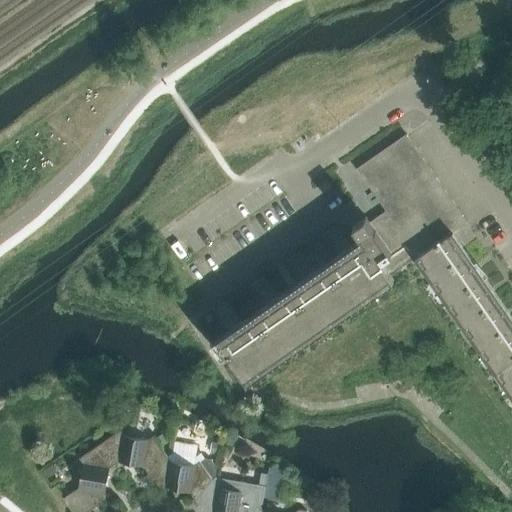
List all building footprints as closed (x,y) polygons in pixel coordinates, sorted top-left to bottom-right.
[(228,301),(214,310),(228,330),(231,328),(231,329),(234,334),(221,343),(226,351),(247,382),(249,380),(246,376),(389,276),(392,281),(394,280),(390,275),(405,265),(415,258),(416,260),(420,257),(426,265),(424,267),(434,281),(436,280),(442,288),(440,290),(449,304),(452,302),(458,311),(455,313),(465,327),(468,325),(474,333),(471,335),(481,349),(484,348),(489,356),(487,358),(497,372),(500,371),(506,379),(503,381),(511,393),(511,328),(448,235),(453,232),(467,222),(406,134),(356,169),(386,211),(389,215),(372,226),(369,222),(366,217),(353,226),(362,238),(365,243),(354,251),(350,246),(336,226),(323,235),(337,255),(339,253),(339,254),(343,258),(317,276),(314,271),(300,251),(287,260),(300,280),(303,278),(303,279),(307,283),(281,301),(278,296),(264,276),(250,285),(264,305),(267,303),(267,304),(270,309),(245,326),(242,321),(228,301)] [(146,471),(167,456),(152,436),(146,440),(123,436),(119,430),(99,444),(113,465),(119,461),(142,465),(146,471)] [(161,446),(170,440),(164,432),(155,438),(161,446)] [(211,452),(219,453),(221,442),(213,441),(211,452)] [(108,469),(113,465),(99,444),(79,458),(83,464),(79,487),(63,498),(72,511),(87,511),(108,498),(104,492),(108,469)] [(173,452),(167,456),(146,471),(160,491),(166,487),(189,491),(193,497),(214,482),(212,480),(216,478),(217,467),(211,459),(205,458),(202,452),(196,456),(173,452)] [(52,464),(44,470),(49,477),(57,471),(52,464)] [(269,467),(266,482),(281,485),(284,470),(269,467)] [(254,511),(260,508),(246,487),(240,492),(217,487),(214,482),(193,497),(203,511),(254,511)]
